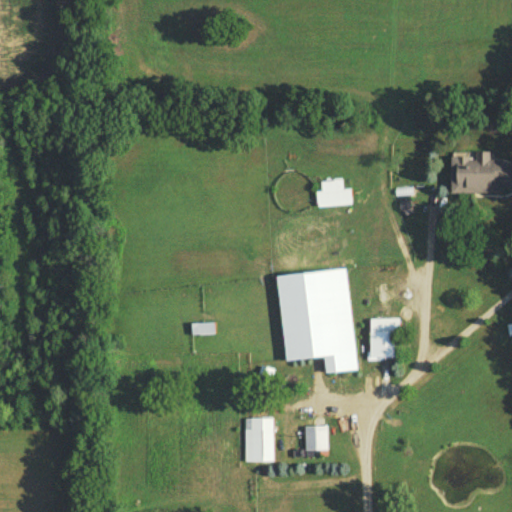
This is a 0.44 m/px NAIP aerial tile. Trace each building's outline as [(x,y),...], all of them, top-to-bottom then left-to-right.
[(454,198),(511,197),(511,163),(454,164),(454,198)] [(287,364),(326,361),(328,377),(357,375),(348,272),(279,279),(287,364)] [(371,322),(371,362),(402,362),(402,322),(371,322)] [(214,336),(214,327),(194,328),(195,337),(214,336)] [(246,465),(274,465),(274,421),(246,421),(246,465)] [(306,453),(328,453),(328,430),(306,430),(306,453)]
